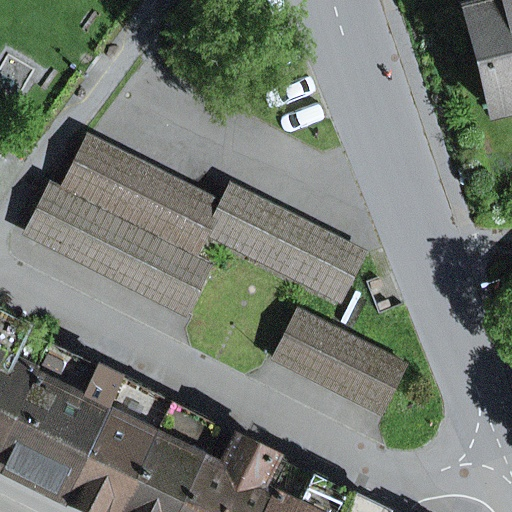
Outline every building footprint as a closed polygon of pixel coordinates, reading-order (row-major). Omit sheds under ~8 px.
[(511,102),(511,0),(505,0),(466,10),(492,108),(511,102)] [(113,153),(87,139),(61,190),(77,198),(88,203),(113,153)] [(140,166),(113,153),(88,203),(104,211),(115,217),(140,166)] [(167,180),(140,166),(115,217),(130,225),(141,231),(167,180)] [(194,193),(167,180),(141,231),(157,239),(168,244),(194,193)] [(51,185),(27,232),(53,245),(77,198),(61,190),(51,185)] [(221,207),(206,236),(232,249),(256,202),(230,188),(221,207)] [(184,252),(195,258),(206,236),(221,207),(194,193),(168,244),(184,252)] [(77,198),(53,245),(80,259),(104,211),(88,203),(77,198)] [(256,202),(232,249),(259,263),(283,216),(256,202)] [(104,211),(80,259),(106,272),(130,225),(115,217),(104,211)] [(283,216),(259,263),(286,276),(310,229),(283,216)] [(130,225),(106,272),(133,286),(157,239),(141,231),(130,225)] [(310,229),(286,276),(313,290),(337,243),(310,229)] [(157,239),(133,286),(160,300),(184,252),(168,244),(157,239)] [(339,304),(363,256),(337,243),(313,290),(339,304)] [(187,313),(211,266),(195,258),(184,252),(160,300),(187,313)] [(299,310),(275,357),(301,371),(325,324),(299,310)] [(47,343),(0,319),(0,449),(36,376),(32,373),(47,343)] [(325,324),(301,371),(328,384),(352,337),(325,324)] [(352,337),(328,384),(355,398),(379,351),(352,337)] [(0,467),(65,500),(122,381),(47,343),(32,373),(36,376),(0,449),(0,467)] [(382,412),(405,364),(379,351),(355,398),(382,412)] [(89,511),(118,511),(170,405),(122,381),(65,500),(89,511)] [(179,511),(219,430),(170,405),(118,511),(179,511)] [(264,511),(288,465),(219,430),(179,511),(264,511)] [(349,511),(356,499),(288,465),(264,511),(349,511)] [(381,511),(356,499),(349,511),(381,511)]
